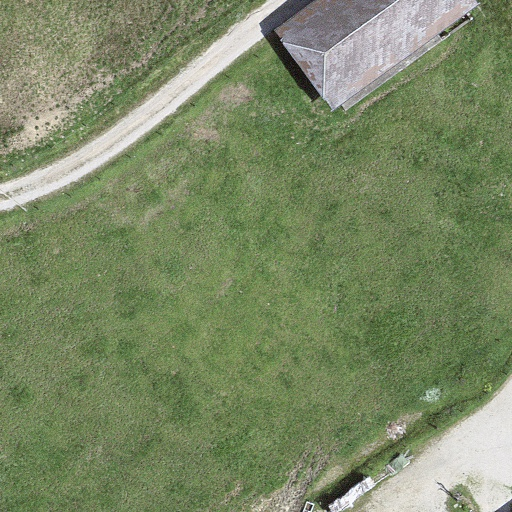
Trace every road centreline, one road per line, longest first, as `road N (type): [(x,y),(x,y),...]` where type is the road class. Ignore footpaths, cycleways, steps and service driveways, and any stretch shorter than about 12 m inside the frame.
road 1 (track): [(0,197),(59,180),(286,0)]
road 2 (track): [(511,406),(387,511)]
